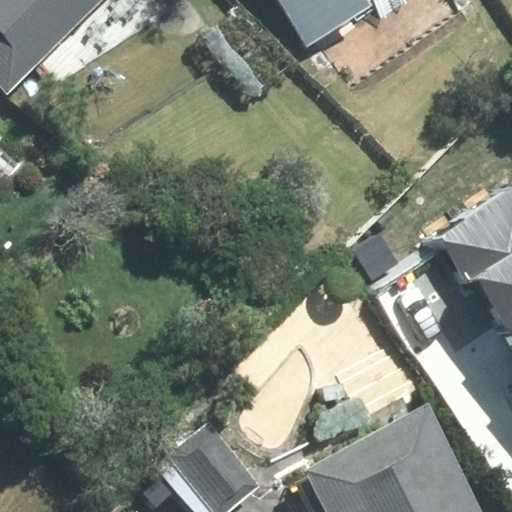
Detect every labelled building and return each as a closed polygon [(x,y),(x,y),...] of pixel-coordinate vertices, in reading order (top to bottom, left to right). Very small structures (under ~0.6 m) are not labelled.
[(0,0),(0,98),(98,0),(0,0)] [(264,0),(299,51),(360,11),(352,0),(264,0)] [(0,182),(17,161),(0,147),(0,182)] [(511,335),(457,368),(505,448),(496,453),(511,480),(511,335)] [(463,511),(408,410),(287,476),(306,511),(463,511)] [(226,511),(252,491),(198,426),(148,468),(185,511),(226,511)]
